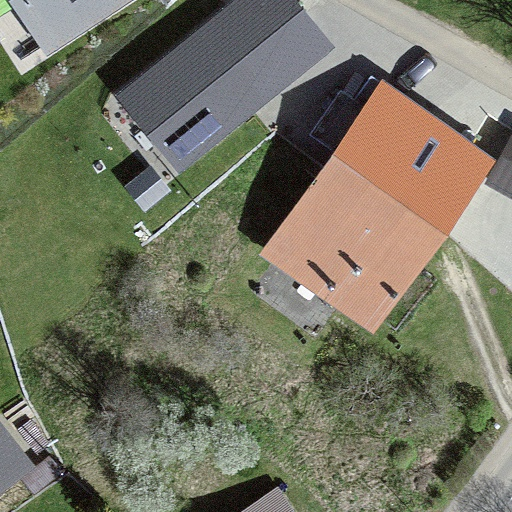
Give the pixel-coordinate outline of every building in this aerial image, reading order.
[(112,0),(20,0),(48,42),(112,0)] [(328,40),(296,0),(228,0),(119,88),(178,160),(328,40)] [(312,124),(339,144),(323,165),(430,242),(489,159),(383,82),(361,113),(334,94),(312,124)] [(511,133),(488,177),(511,189),(511,133)] [(430,242),(323,165),(266,246),(371,323),(430,242)] [(0,477),(23,460),(0,429),(0,477)]
